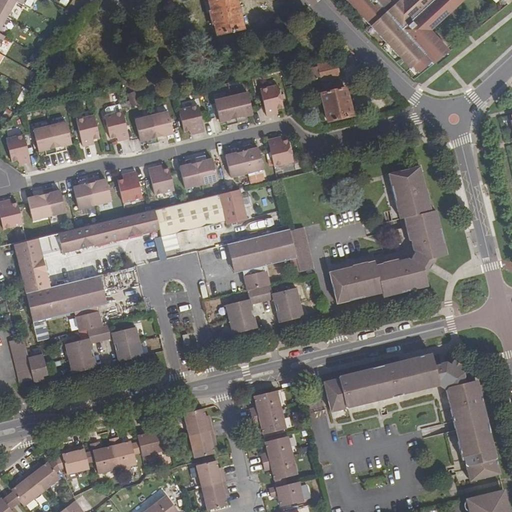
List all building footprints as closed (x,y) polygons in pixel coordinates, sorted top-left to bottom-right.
[(0,0),(0,12),(7,16),(16,1),(14,0),(0,0)] [(214,0),(209,1),(218,35),(243,28),(235,0),(214,0)] [(403,0),(403,1),(402,0),(346,0),(410,69),(412,67),(419,73),(430,62),(433,65),(448,51),(430,31),(463,0),(504,0),(507,3),(510,0),(403,0)] [(318,81),(337,77),(333,61),(314,65),(318,81)] [(277,85),(260,89),(266,116),(278,113),(277,109),(283,108),(277,85)] [(321,94),(329,122),(353,117),(346,88),(321,94)] [(247,92),(231,96),(237,123),(247,121),(246,116),(253,114),(247,92)] [(231,96),(214,100),(219,122),(226,121),(227,126),(237,123),(231,96)] [(198,105),(178,110),(184,132),(189,131),(190,134),(204,131),(198,105)] [(129,138),(122,112),(104,116),(110,138),(116,137),(117,141),(129,138)] [(168,112),(151,116),(158,142),(168,140),(167,135),(173,134),(168,112)] [(94,116),(76,120),(82,146),(94,144),(93,140),(99,138),(94,116)] [(151,116),(135,120),(140,141),(146,140),(147,145),(158,142),(151,116)] [(66,122),(49,126),(56,153),(66,150),(65,145),(71,144),(66,122)] [(49,126),(33,130),(38,152),(45,150),(46,155),(56,153),(49,126)] [(24,135),(6,139),(11,162),(18,160),(19,164),(30,161),(24,135)] [(273,166),(293,161),(288,139),(282,141),(281,137),(267,140),(273,166)] [(240,147),(247,173),(263,169),(258,148),(252,149),(251,144),(240,147)] [(225,156),(230,178),(247,173),(240,147),(230,149),(231,154),(225,156)] [(194,158),(201,185),(218,181),(212,159),(206,160),(205,155),(194,158)] [(179,167),(184,189),(201,185),(194,158),(184,160),(185,165),(179,167)] [(154,195),(174,190),(169,168),(163,170),(162,166),(148,169),(154,195)] [(329,273),(337,304),(382,293),(383,298),(428,286),(426,276),(436,258),(447,255),(436,210),(432,211),(427,189),(426,189),(420,166),(388,175),(400,220),(405,219),(411,241),(413,240),(414,247),(417,246),(418,249),(409,263),(406,263),(405,261),(398,262),(398,260),(375,265),(374,261),(352,266),(352,267),(329,273)] [(117,181),(122,202),(142,198),(136,172),(122,176),(123,179),(117,181)] [(88,178),(94,205),(111,201),(106,179),(99,181),(98,176),(88,178)] [(73,187),(78,209),(94,205),(88,178),(78,181),(79,186),(73,187)] [(42,190),(49,216),(65,212),(60,190),(54,192),(52,187),(42,190)] [(226,224),(247,219),(240,189),(227,192),(204,198),(177,204),(155,210),(159,230),(161,237),(226,221),(226,224)] [(27,198),(32,220),(49,216),(42,190),(32,192),(33,197),(27,198)] [(0,202),(0,218),(3,229),(22,224),(17,202),(11,204),(10,200),(0,202)] [(25,293),(50,287),(42,255),(61,250),(62,254),(128,238),(128,234),(141,231),(142,234),(159,230),(155,210),(152,210),(126,217),(99,223),(76,229),(53,234),(26,241),(14,244),(24,288),(25,293)] [(303,227),(289,230),(296,258),(299,272),(313,268),(303,227)] [(242,271),(247,290),(269,285),(264,266),(296,258),(289,229),(228,244),(235,273),(242,271)] [(176,235),(161,237),(163,251),(178,248),(176,235)] [(224,247),(217,248),(220,260),(227,259),(224,247)] [(25,293),(32,322),(75,312),(80,331),(101,326),(97,307),(106,305),(99,275),(50,287),(25,293)] [(225,305),(232,334),(257,328),(255,321),(252,321),(249,308),(252,307),(251,305),(273,299),(273,302),(277,301),(280,315),(277,315),(279,323),(303,317),(296,288),(272,294),(270,285),(269,285),(247,290),(249,299),(225,305)] [(65,344),(72,373),(97,367),(95,360),(92,360),(88,347),(91,346),(91,344),(113,338),(113,341),(116,340),(120,354),(116,354),(118,362),(143,356),(136,327),(112,333),(110,324),(87,330),(89,338),(65,344)] [(182,335),(184,345),(190,344),(188,334),(182,335)] [(32,357),(27,337),(14,341),(22,374),(36,371),(32,357)] [(48,375),(52,374),(46,354),(32,357),(36,371),(38,378),(39,382),(49,379),(48,375)] [(325,382),(332,412),(438,387),(439,384),(446,387),(445,389),(458,441),(462,460),(464,459),(470,481),(499,474),(498,467),(498,466),(495,456),(494,452),(495,452),(490,434),(488,434),(485,421),(486,421),(486,417),(482,404),(480,402),(475,380),(465,383),(463,373),(459,370),(460,368),(459,366),(458,364),(457,363),(454,362),(452,363),(450,364),(446,362),(434,365),(432,355),(410,361),(410,359),(392,363),(392,365),(363,372),(363,371),(345,375),(346,376),(325,382)] [(38,378),(36,371),(22,374),(24,382),(38,378)] [(250,410),(252,417),(281,410),(277,391),(254,397),(257,408),(250,410)] [(204,409),(184,414),(189,436),(213,431),(210,420),(206,421),(204,409)] [(286,429),(281,410),(252,417),(254,425),(261,423),(263,434),(286,429)] [(137,433),(142,456),(162,451),(158,432),(149,434),(148,431),(137,433)] [(213,431),(189,436),(195,458),(214,453),(212,441),(215,441),(213,431)] [(288,436),(265,441),(268,453),(261,455),(263,463),(293,456),(288,436)] [(110,440),(117,469),(136,465),(131,442),(119,445),(117,438),(110,440)] [(117,469),(112,447),(100,450),(98,442),(91,444),(92,452),(85,454),(87,461),(94,459),(98,474),(117,469)] [(65,468),(67,475),(89,469),(87,461),(85,454),(84,446),(73,449),(74,453),(62,456),(63,458),(65,468)] [(265,471),(272,469),(275,481),(298,474),(293,456),(263,463),(265,471)] [(56,460),(60,470),(65,468),(63,458),(56,460)] [(50,465),(56,473),(60,470),(56,460),(50,465)] [(216,461),(197,466),(202,488),(225,482),(223,472),(219,473),(216,461)] [(28,473),(42,492),(60,478),(56,473),(50,465),(48,462),(39,470),(37,467),(28,473)] [(22,503),(24,506),(42,492),(28,473),(19,481),(21,483),(12,490),(14,493),(22,503)] [(277,480),(279,487),(286,485),(285,478),(277,480)] [(225,482),(202,488),(208,510),(227,505),(224,494),(228,493),(225,482)] [(279,487),(270,489),(272,497),(278,495),(281,507),(304,501),(299,482),(286,485),(279,487)] [(465,499),(468,511),(506,511),(501,491),(465,499)] [(150,508),(153,511),(178,511),(166,496),(150,508)] [(0,511),(12,511),(12,510),(4,501),(2,498),(0,499),(0,511)] [(83,511),(75,502),(61,511),(83,511)]
